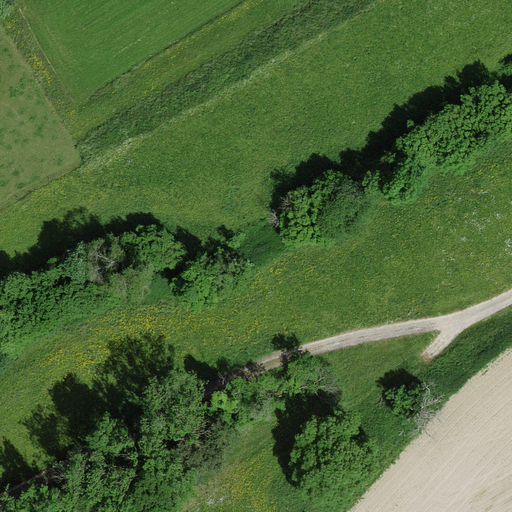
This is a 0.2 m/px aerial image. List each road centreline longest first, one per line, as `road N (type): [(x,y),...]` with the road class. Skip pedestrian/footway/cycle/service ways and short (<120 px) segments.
road 1 (track): [(511,292),(464,317),(333,341),(186,399),(0,500)]
road 2 (track): [(464,317),(432,352),(148,511)]
